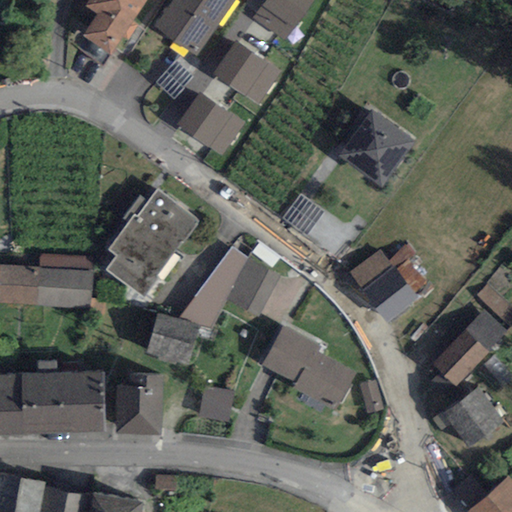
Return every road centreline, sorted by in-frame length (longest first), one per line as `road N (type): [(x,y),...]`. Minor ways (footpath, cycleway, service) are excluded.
road 1 (residential): [(0,99),(83,99),(332,279),(388,360),(408,418)]
road 2 (residential): [(362,497),(221,459),(0,450)]
